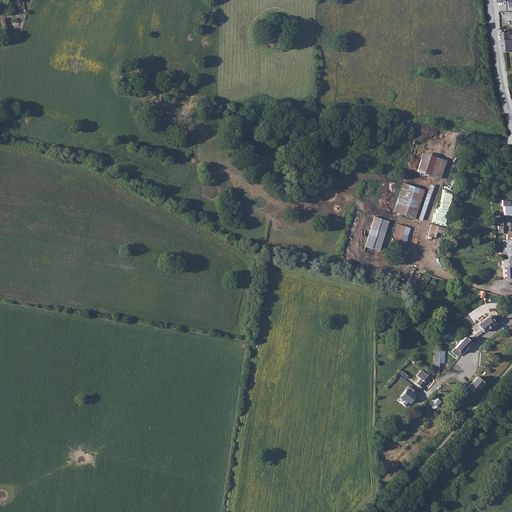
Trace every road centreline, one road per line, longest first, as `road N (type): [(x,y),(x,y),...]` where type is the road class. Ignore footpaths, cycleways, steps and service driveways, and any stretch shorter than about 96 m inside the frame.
road 1 (tertiary): [(490,0),(511,125)]
road 2 (residential): [(425,396),(463,371),(481,338),(511,317)]
